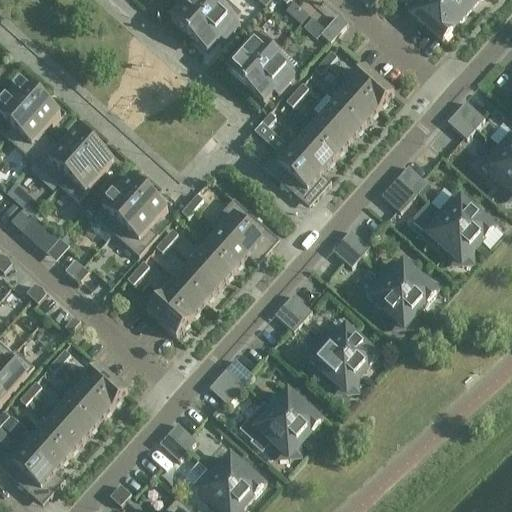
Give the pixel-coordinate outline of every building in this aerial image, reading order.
[(190,39),(223,1),(222,0),(183,0),(177,7),(182,11),(172,23),(190,39)] [(274,0),(259,0),(258,2),(266,10),(274,0)] [(368,0),(364,5),(370,10),(378,0),(368,0)] [(458,28),(426,0),(418,0),(407,12),(443,44),(458,28)] [(473,11),(459,0),(427,0),(458,27),(473,11)] [(460,0),(473,11),(482,0),(460,0)] [(222,47),(240,27),(235,23),(241,17),(223,1),(190,39),(207,55),(218,43),(222,47)] [(294,3),(287,12),(303,24),(310,14),(294,3)] [(329,26),(338,16),(329,8),(320,19),(329,26)] [(306,30),(318,39),(326,28),(314,19),(306,30)] [(331,47),(348,28),(338,19),(321,38),(331,47)] [(246,89),(280,51),(262,36),(257,42),(252,38),(234,58),(238,62),(228,73),(246,89)] [(279,98),(297,78),(275,58),(280,52),(246,89),(264,105),(274,94),(279,98)] [(321,79),(337,61),(331,56),(315,73),(321,79)] [(395,98),(366,72),(351,88),(380,114),(395,98)] [(0,136),(6,142),(42,101),(24,85),(7,104),(0,97),(0,136)] [(309,93),(302,88),(286,106),(292,111),(309,93)] [(366,130),(380,114),(351,88),(337,104),(366,130)] [(52,144),(44,137),(61,118),(42,101),(6,142),(33,166),(52,144)] [(351,146),(366,130),(337,104),(323,121),(351,146)] [(485,123),(466,105),(457,116),(476,133),(485,123)] [(476,133),(457,116),(448,126),(467,143),(476,133)] [(322,179),(285,146),(269,131),(277,122),(271,117),(255,135),(277,155),(264,171),(295,198),(302,190),(317,203),(331,187),(322,179)] [(337,162),(351,146),(323,121),(308,137),(337,162)] [(60,190),(96,149),(77,132),(60,152),(52,144),(33,166),(60,190)] [(511,134),(497,151),(511,165),(511,134)] [(323,179),(337,162),(308,137),(294,153),(286,146),(285,146),(322,179),(331,187),(332,187),(323,179)] [(78,206),(115,166),(96,149),(60,190),(78,206)] [(511,165),(497,151),(481,169),(509,194),(509,204),(511,203),(511,165)] [(428,187),(409,170),(400,180),(419,197),(428,187)] [(410,207),(419,197),(400,180),(391,190),(410,207)] [(114,238),(150,197),(131,181),(95,221),(114,238)] [(31,215),(41,205),(17,184),(8,194),(31,215)] [(410,207),(391,190),(382,200),(401,217),(410,207)] [(159,240),(152,233),(169,214),(150,197),(114,238),(140,262),(159,240)] [(498,229),(472,206),(469,210),(455,198),(439,216),(478,251),(498,229)] [(196,213),(203,204),(198,199),(190,207),(196,213)] [(258,240),(265,231),(234,204),(212,228),(220,236),(249,261),(258,269),(273,253),(258,240)] [(188,221),(196,213),(190,207),(182,216),(188,221)] [(478,251),(439,216),(423,234),(451,259),(452,268),(461,267),(462,269),(463,267),(473,267),(472,258),(478,251)] [(29,223),(24,218),(16,227),(20,234),(29,223)] [(29,223),(20,234),(27,238),(35,229),(29,223)] [(172,234),(165,243),(170,248),(178,239),(172,234)] [(351,234),(342,244),(361,261),(370,251),(351,234)] [(236,276),(249,261),(220,236),(207,250),(236,276)] [(162,257),(170,248),(165,243),(157,252),(162,257)] [(352,272),(361,261),(342,244),(333,255),(352,272)] [(221,292),(236,276),(207,250),(192,266),(221,292)] [(12,268),(8,261),(1,258),(0,258),(0,273),(4,277),(12,268)] [(414,270),(411,274),(395,260),(380,277),(382,279),(381,280),(420,315),(440,293),(414,270)] [(81,286),(89,277),(77,266),(69,275),(74,282),(81,286)] [(144,266),(136,275),(142,280),(149,271),(144,266)] [(206,309),(221,292),(192,266),(178,283),(206,309)] [(134,289),(142,280),(136,275),(128,284),(134,289)] [(420,315),(381,280),(366,298),(394,323),(394,332),(403,332),(405,333),(406,332),(415,331),(414,322),(420,315)] [(192,325),(206,309),(178,283),(163,299),(192,325)] [(46,299),(42,292),(35,288),(27,297),(38,308),(46,299)] [(192,325),(163,299),(148,316),(177,342),(192,325)] [(312,316),(293,299),(284,309),(303,326),(312,316)] [(303,326),(284,309),(275,319),(294,336),(303,326)] [(71,337),(81,326),(73,322),(65,331),(71,337)] [(382,358),(357,335),(353,338),(340,326),(324,344),(363,380),(382,358)] [(363,380),(324,344),(308,362),(336,387),(337,397),(346,396),(347,397),(348,396),(357,396),(357,386),(363,380)] [(0,371),(13,357),(0,345),(0,371)] [(0,410),(35,372),(15,354),(13,357),(0,371),(0,410)] [(65,354),(57,363),(63,368),(71,359),(65,354)] [(55,377),(63,368),(57,363),(49,372),(55,377)] [(255,380),(236,363),(227,373),(246,390),(255,380)] [(113,413),(128,396),(99,371),(84,387),(113,413)] [(246,390),(227,373),(210,392),(229,409),(237,400),(246,390)] [(36,387),(28,395),(34,401),(42,392),(36,387)] [(99,429),(113,413),(84,387),(70,404),(99,429)] [(26,409),(34,401),(28,395),(20,404),(26,409)] [(305,444),(325,422),(299,399),(296,403),(289,396),(272,414),(305,444)] [(84,446),(99,429),(70,404),(55,420),(84,446)] [(299,451),(305,444),(272,414),(257,432),(278,452),(279,461),(288,461),(289,462),(290,460),(300,460),(299,451)] [(4,416),(0,419),(0,427),(2,430),(10,421),(4,416)] [(69,462),(84,446),(55,420),(40,436),(69,462)] [(197,445),(178,427),(169,438),(188,455),(197,445)] [(56,477),(69,462),(40,436),(27,451),(56,477)] [(188,455),(169,438),(160,448),(178,465),(188,455)] [(65,485),(56,477),(27,451),(19,444),(0,465),(0,471),(28,497),(36,488),(51,501),(65,485)] [(248,509),(267,486),(241,463),(238,467),(231,461),(216,478),(209,473),(248,509)] [(244,511),(248,509),(209,473),(193,491),(215,511),(244,511)] [(126,504),(131,498),(121,489),(116,495),(126,504)] [(126,504),(116,495),(111,501),(121,510),(126,504)] [(188,511),(178,503),(169,511),(188,511)]
